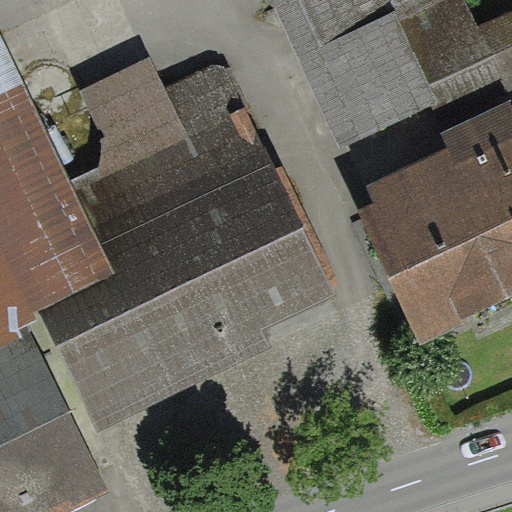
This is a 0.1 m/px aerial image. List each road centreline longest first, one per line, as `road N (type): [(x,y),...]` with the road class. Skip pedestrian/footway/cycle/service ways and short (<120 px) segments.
road 1 (unknown): [(493,455),(292,34),(256,0)]
road 2 (tertiary): [(511,449),(329,511)]
